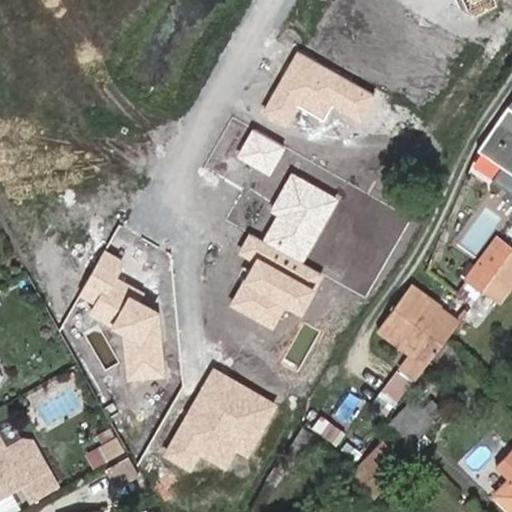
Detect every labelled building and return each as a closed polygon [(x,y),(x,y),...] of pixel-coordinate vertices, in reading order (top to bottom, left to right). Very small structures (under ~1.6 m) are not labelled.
[(376,94),(298,50),(264,108),(288,122),(297,106),(323,120),(332,105),(361,121),(376,94)] [(511,107),(510,107),(481,149),(480,150),(505,168),(498,178),(511,187),(511,107)] [(286,148),(251,129),(237,154),(271,174),(286,148)] [(254,261),(229,304),(276,330),(287,309),(299,316),(322,274),(301,263),(338,199),(293,173),(271,212),(276,215),(262,241),(250,234),(240,253),(254,261)] [(457,235),(469,251),(496,232),(485,216),(457,235)] [(468,277),(473,281),(485,290),(511,253),(511,250),(496,238),(468,277)] [(125,258),(106,247),(79,295),(92,302),(87,311),(121,330),(124,381),(165,379),(162,312),(141,300),(144,291),(115,275),(125,258)] [(511,284),(511,253),(485,290),(500,301),(511,284)] [(460,297),(472,307),(485,290),(473,281),(460,297)] [(435,315),(407,293),(403,300),(431,321),(435,315)] [(403,300),(374,338),(422,374),(447,341),(455,330),(435,315),(431,321),(403,300)] [(278,405),(213,368),(163,455),(191,470),(199,457),(226,473),(237,453),(248,459),(278,405)] [(436,418),(416,397),(385,428),(406,449),(436,418)] [(7,448),(0,435),(0,497),(26,483),(35,500),(59,486),(35,441),(24,438),(7,448)] [(126,450),(118,437),(102,445),(110,459),(126,450)] [(407,463),(384,441),(350,476),(373,499),(407,463)] [(121,485),(142,473),(132,455),(110,466),(121,485)] [(365,507),(373,499),(350,476),(343,484),(365,507)] [(511,476),(495,494),(511,509),(511,476)]
